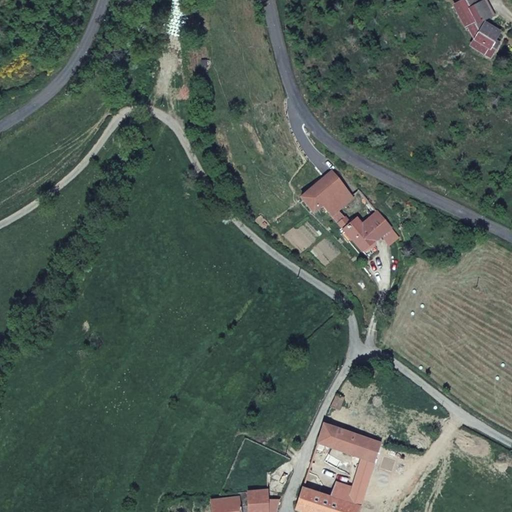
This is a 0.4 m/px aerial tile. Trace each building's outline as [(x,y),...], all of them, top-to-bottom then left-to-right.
[(499,31),(482,21),(476,24),(467,7),(476,3),(475,0),(456,0),(450,3),(461,29),(464,30),(470,42),(467,49),(487,61),(494,51),(490,48),(499,31)] [(493,16),(485,0),(481,0),(476,3),(467,7),(476,24),(482,21),(493,16)] [(323,206),(347,189),(332,170),(294,198),(307,217),(316,210),(323,206)] [(391,229),(371,205),(350,221),(368,246),(373,243),(382,236),(391,229)] [(337,226),(323,206),(316,210),(323,219),(331,231),(337,226)] [(368,246),(350,221),(339,230),(337,226),(331,231),(350,259),(368,246)] [(397,236),(391,229),(382,236),(388,243),(397,236)] [(396,380),(400,374),(395,371),(391,377),(396,380)] [(338,410),(343,397),(335,395),(329,407),(338,410)] [(376,451),(379,441),(321,423),(314,446),(333,452),(358,461),(372,465),(376,451)] [(320,492),(333,452),(314,446),(300,485),(320,492)] [(361,511),(365,511),(373,492),(369,491),(382,453),(376,451),(372,465),(358,505),(357,510),(361,511)] [(358,505),(372,465),(358,461),(350,485),(345,501),(358,505)] [(345,501),(350,485),(334,480),(328,495),(345,501)] [(356,511),(357,510),(358,505),(345,501),(328,495),(320,492),(300,485),(292,507),(306,511),(356,511)] [(275,511),(279,497),(267,497),(267,489),(244,492),(245,511),(275,511)] [(245,511),(244,492),(237,493),(238,511),(245,511)] [(238,511),(237,493),(219,495),(217,495),(217,499),(207,500),(208,511),(238,511)]
